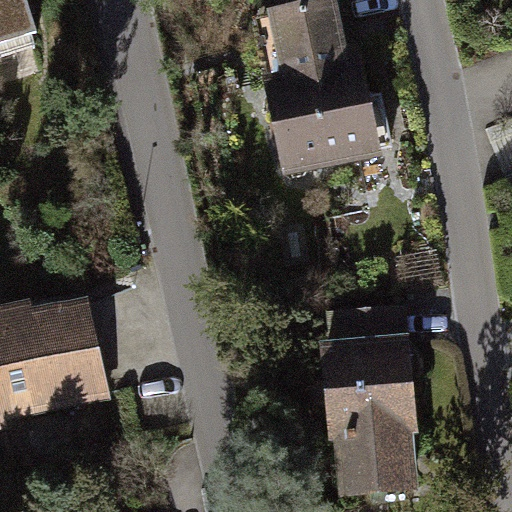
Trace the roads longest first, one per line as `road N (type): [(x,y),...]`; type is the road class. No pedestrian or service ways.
road 1 (residential): [(126,0),(228,511)]
road 2 (residential): [(506,511),(421,0)]
